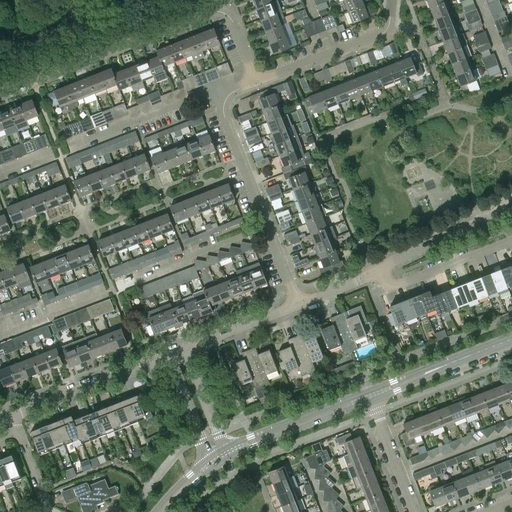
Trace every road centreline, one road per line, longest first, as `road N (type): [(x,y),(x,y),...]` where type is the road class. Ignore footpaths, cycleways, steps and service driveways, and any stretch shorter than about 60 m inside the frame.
road 1 (residential): [(0,95),(209,11),(230,19),(238,37)]
road 2 (residential): [(297,305),(222,112),(228,95),(256,81)]
road 3 (residential): [(174,351),(14,415)]
road 4 (tertiary): [(368,391),(216,453)]
road 5 (tertiary): [(221,461),(372,400)]
road 6 (residential): [(379,267),(396,285),(511,240)]
road 7 (residential): [(511,203),(379,267)]
road 8 (residential): [(297,305),(174,351)]
